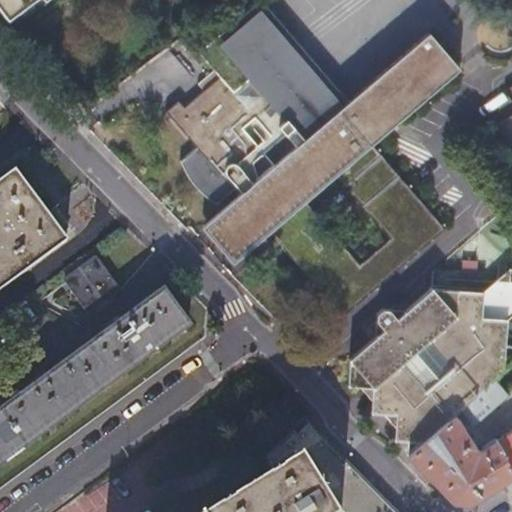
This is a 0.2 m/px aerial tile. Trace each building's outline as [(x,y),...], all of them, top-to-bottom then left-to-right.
[(0,0),(0,10),(1,12),(17,0),(0,0)] [(239,195),(342,106),(262,13),(248,25),(241,16),(201,50),(217,68),(222,75),(205,90),(186,106),(173,118),(197,147),(181,161),(187,172),(196,185),(206,195),(219,204),(235,190),(239,195)] [(336,175),(373,143),(461,68),(429,31),(342,106),(239,195),(203,226),(234,262),(271,232),(305,202),(336,175)] [(199,83),(205,90),(222,75),(217,68),(199,83)] [(173,118),(186,106),(180,99),(166,111),(173,118)] [(446,227),(373,143),(336,175),(389,236),(358,263),(305,202),(271,232),(344,316),(446,227)] [(0,288),(65,240),(54,224),(13,170),(0,179),(0,288)] [(117,290),(94,259),(63,282),(86,313),(117,290)] [(406,440),(407,454),(408,455),(455,414),(461,410),(495,380),(504,372),(508,319),(482,318),(483,291),(432,288),(398,318),(392,311),(382,308),(376,313),(377,321),(385,329),(351,359),(346,384),(349,388),(372,389),(370,411),(373,415),(395,416),(395,439),(396,441),(406,440)] [(0,466),(188,327),(162,291),(121,321),(118,317),(108,324),(111,329),(41,381),(37,376),(27,384),(31,389),(0,411),(0,466)] [(507,393),(495,380),(461,410),(473,423),(507,393)] [(510,477),(488,444),(477,450),(455,414),(408,455),(452,500),(459,501),(467,503),(510,477)] [(300,511),(388,511),(303,418),(266,455),(274,469),(300,511)] [(511,429),(488,444),(510,477),(511,475),(511,429)] [(300,511),(274,469),(203,511),(300,511)]
